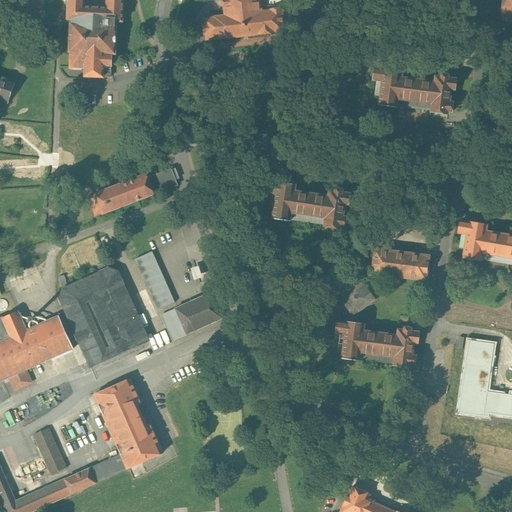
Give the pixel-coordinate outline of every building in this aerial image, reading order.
[(105,0),(106,7),(85,7),(84,0),(68,0),(68,19),(71,19),(71,25),(68,25),(68,51),(70,51),(70,70),(84,70),(84,77),(103,77),(103,70),(113,71),(113,52),(117,52),(117,26),(115,26),(115,21),(122,21),(122,0),(105,0)] [(221,0),(222,3),(219,3),(219,8),(222,8),(222,16),(213,17),(213,19),(204,20),(205,26),(202,26),(203,35),(206,35),(207,40),(217,39),(217,41),(233,39),(233,37),(256,35),(256,36),(274,34),(274,32),(282,31),(280,9),(271,10),(271,11),(259,13),(257,0),(221,0)] [(511,0),(502,0),(502,16),(502,23),(506,23),(506,21),(511,21),(511,0)] [(434,83),(399,79),(400,72),(384,70),(384,72),(373,71),(372,82),(378,82),(375,98),(380,99),(378,107),(395,109),(395,107),(430,111),(429,114),(446,116),(446,114),(450,115),(451,105),(448,104),(450,91),(454,91),(455,81),(447,80),(448,77),(440,75),(439,79),(435,79),(434,83)] [(0,76),(0,98),(7,101),(14,83),(6,80),(5,78),(4,77),(2,76),(0,76)] [(145,176),(87,199),(94,216),(101,213),(102,216),(154,195),(153,195),(176,186),(170,170),(155,176),(153,171),(145,174),(145,176)] [(328,197),(294,191),(295,185),(278,182),(278,184),(269,183),(267,194),(272,195),(269,210),(274,210),(272,220),(289,223),(289,221),(324,226),(323,228),(340,231),(341,227),(345,228),(347,218),(343,218),(346,205),(349,206),(351,195),(342,194),(343,191),(335,189),(334,193),(329,192),(328,197)] [(511,234),(487,230),(488,223),(471,221),(470,224),(459,222),(458,232),(462,233),(460,247),(464,248),(463,258),(482,262),(482,260),(511,264),(511,234)] [(429,257),(374,250),(371,274),(426,281),(429,257)] [(174,303),(152,252),(135,259),(158,311),(174,303)] [(106,261),(97,265),(101,273),(109,269),(106,261)] [(101,273),(62,290),(59,300),(90,368),(148,342),(117,273),(109,269),(101,273)] [(68,286),(64,275),(58,277),(62,287),(68,286)] [(358,280),(338,295),(350,311),(349,322),(356,323),(358,312),(373,299),(358,280)] [(210,295),(160,318),(171,342),(221,320),(210,295)] [(18,311),(0,318),(0,381),(9,378),(14,389),(31,382),(26,370),(73,349),(59,315),(27,330),(18,311)] [(397,335),(363,330),(364,324),(356,323),(349,322),(347,322),(346,322),(337,321),(336,333),(340,333),(338,348),(343,349),(342,359),(359,361),(360,358),(394,363),(393,365),(411,368),(411,365),(415,365),(416,356),(412,355),(414,342),(418,343),(419,332),(411,331),(411,328),(404,327),(404,330),(398,329),(397,335)] [(494,345),(469,341),(459,413),(488,418),(489,414),(511,416),(511,396),(487,393),(494,345)] [(96,484),(129,470),(164,455),(152,427),(148,429),(138,407),(142,406),(131,382),(126,384),(124,380),(108,387),(110,391),(97,397),(122,454),(89,468),(90,469),(64,480),(64,481),(15,502),(0,467),(0,504),(3,511),(32,511),(96,483),(96,484)] [(66,469),(48,429),(34,435),(51,475),(66,469)] [(390,511),(374,505),(375,502),(369,499),(370,497),(352,489),(342,511),(390,511)]
